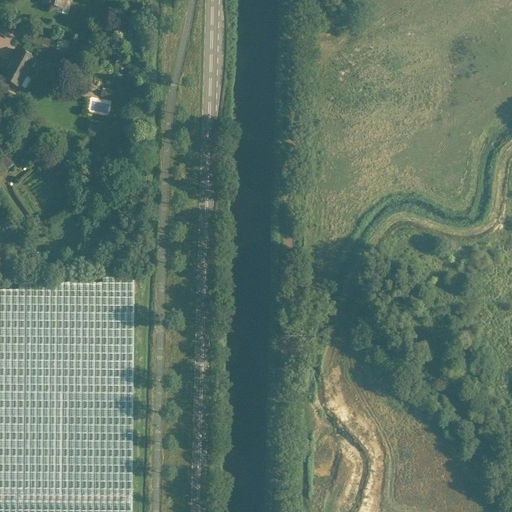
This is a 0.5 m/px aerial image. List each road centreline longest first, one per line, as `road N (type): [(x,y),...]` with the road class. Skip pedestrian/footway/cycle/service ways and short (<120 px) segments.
road 1 (secondary): [(197,511),(212,0)]
road 2 (unclassified): [(278,511),(290,0)]
